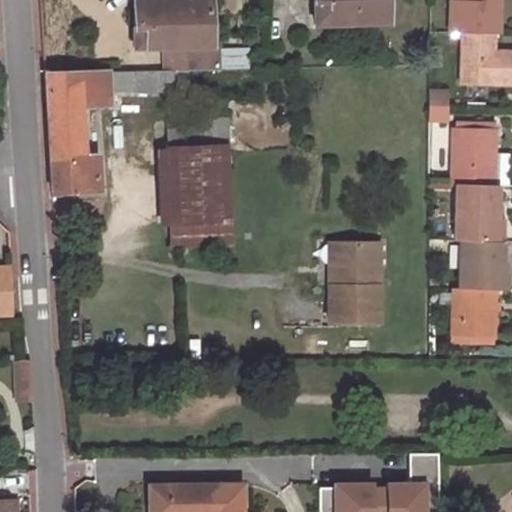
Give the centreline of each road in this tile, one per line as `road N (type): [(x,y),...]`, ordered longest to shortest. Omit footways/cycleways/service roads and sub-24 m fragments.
road 1 (unclassified): [(50,511),(27,175)]
road 2 (unclassified): [(27,175),(16,0)]
